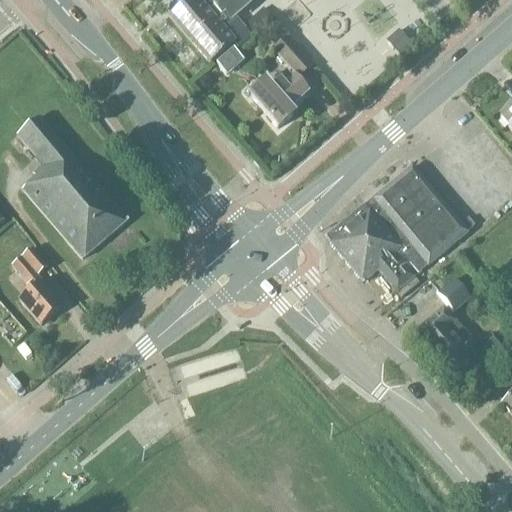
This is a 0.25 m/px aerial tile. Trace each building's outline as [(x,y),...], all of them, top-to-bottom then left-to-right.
[(188,0),(169,18),(210,66),(231,46),(232,45),(236,50),(249,38),(240,28),(232,19),(253,0),(188,0)] [(261,10),(240,28),(249,38),(270,20),(261,10)] [(386,43),(400,59),(400,60),(413,48),(399,32),(386,43)] [(287,41),(274,53),(298,80),(311,68),(287,41)] [(250,98),(273,125),(278,131),(293,118),(287,111),(305,95),(285,73),(275,82),(278,85),(269,92),(263,85),(250,98)] [(511,106),(498,119),(511,134),(511,106)] [(127,223),(38,119),(17,138),(18,139),(43,168),(33,177),(36,180),(23,191),(82,261),(127,223)] [(351,218),(325,240),(361,284),(376,272),(395,295),(400,301),(418,285),(413,279),(401,265),(410,257),(403,249),(408,245),(427,267),(441,256),(463,237),(466,235),(449,214),(431,193),(415,175),(418,172),(415,168),(412,171),(411,169),(401,177),(376,198),(351,218)] [(467,220),(459,227),(465,234),(473,227),(467,220)] [(48,298),(51,295),(36,278),(47,269),(31,251),(12,268),(31,291),(19,302),(41,328),(60,311),(48,298)] [(436,296),(446,307),(452,314),(468,300),(453,281),(436,296)] [(442,310),(414,333),(445,368),(472,345),(442,310)] [(493,339),(483,347),(490,357),(501,349),(493,339)]
